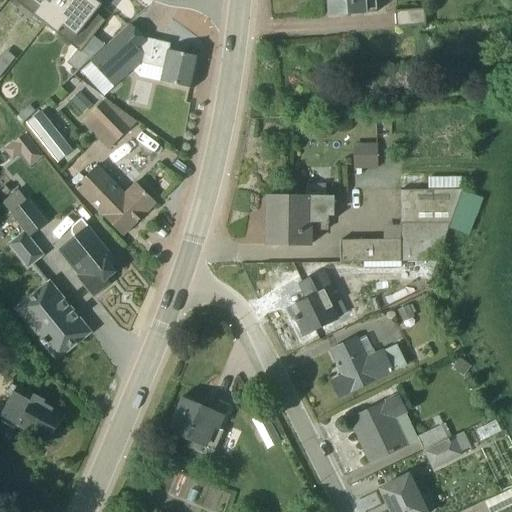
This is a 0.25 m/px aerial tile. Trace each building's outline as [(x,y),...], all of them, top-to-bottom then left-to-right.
[(26,0),(38,9),(32,16),(56,36),(62,28),(75,38),(100,6),(92,0),(26,0)] [(327,0),(329,18),(377,14),(376,0),(327,0)] [(424,11),(395,13),(396,29),(425,26),(424,11)] [(81,67),(116,33),(105,22),(70,56),(81,67)] [(143,41),(130,27),(118,38),(81,74),(103,97),(137,64),(162,70),(159,84),(192,92),(199,58),(167,50),(168,46),(143,41)] [(81,124),(107,152),(135,124),(105,101),(81,124)] [(29,168),(43,158),(24,135),(3,151),(12,162),(20,156),(29,168)] [(353,171),(377,170),(376,145),(353,146),(353,171)] [(83,152),(68,167),(79,179),(94,165),(83,152)] [(97,167),(75,189),(122,238),(155,205),(134,184),(123,194),(97,167)] [(447,229),(461,192),(460,179),(399,179),(400,227),(382,228),(382,241),(339,243),(339,264),(435,262),(447,229)] [(325,197),(325,186),(306,186),(305,199),(267,198),(266,246),(311,247),(312,232),(327,232),(327,218),(333,218),(333,198),(325,197)] [(482,200),(461,192),(447,229),(468,237),(469,236),(482,200)] [(47,224),(27,200),(9,215),(29,239),(47,224)] [(116,264),(80,221),(74,226),(72,229),(72,234),(74,239),(57,252),(93,299),(109,285),(106,280),(113,274),(110,270),(116,264)] [(43,257),(24,233),(7,246),(26,271),(43,257)] [(333,293),(323,273),(299,286),(306,301),(291,309),(295,318),(292,319),(294,324),(296,323),(303,337),(339,319),(327,297),(333,293)] [(56,362),(90,333),(47,284),(14,312),(56,362)] [(340,321),(344,330),(358,324),(353,314),(340,321)] [(357,341),(330,355),(341,378),(329,384),(339,404),(406,369),(395,347),(375,357),(366,339),(358,344),(357,341)] [(30,402),(14,393),(0,417),(49,444),(63,418),(43,407),(45,403),(33,396),(30,402)] [(423,453),(450,439),(444,425),(416,438),(405,416),(406,415),(397,396),(384,402),(384,404),(349,421),(357,436),(359,436),(372,463),(417,441),(423,453)] [(206,410),(183,400),(169,434),(186,440),(183,448),(199,454),(197,460),(209,465),(223,432),(216,429),(226,406),(210,400),(206,410)] [(280,445),(267,417),(254,422),(267,451),(280,445)] [(433,470),(460,457),(450,439),(423,453),(431,470),(433,470)] [(379,491),(389,511),(426,511),(409,476),(379,491)] [(486,511),(508,511),(511,510),(511,494),(485,509),(486,511)]
